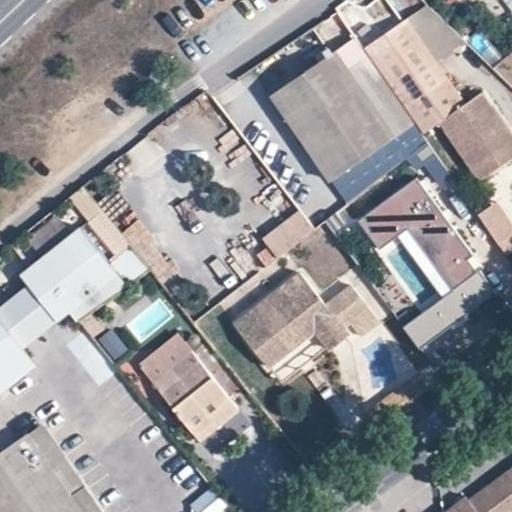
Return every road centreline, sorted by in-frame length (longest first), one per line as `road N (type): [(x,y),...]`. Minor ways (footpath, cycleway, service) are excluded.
road 1 (residential): [(0,235),(158,112),(324,0)]
road 2 (tertiary): [(335,511),(511,385)]
